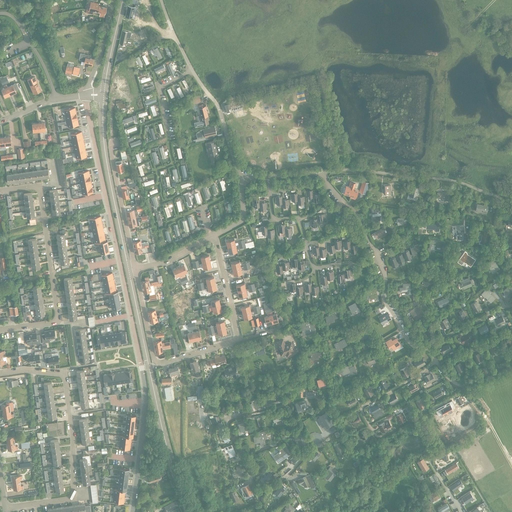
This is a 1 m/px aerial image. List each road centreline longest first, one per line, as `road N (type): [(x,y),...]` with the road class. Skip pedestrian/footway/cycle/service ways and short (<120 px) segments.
road 1 (residential): [(86,95),(145,390),(132,511)]
road 2 (residential): [(134,270),(155,363),(232,341),(214,235)]
road 3 (residential): [(0,372),(63,374),(73,483),(68,498),(4,507)]
road 4 (tertiary): [(189,511),(128,271)]
road 5 (residential): [(0,329),(57,320),(40,192),(0,191)]
road 6 (unknown): [(341,170),(331,114),(305,69),(212,100)]
road 7 (tertiary): [(128,271),(104,152),(103,94)]
road 8 (unclassified): [(240,179),(219,109),(171,31)]
road 9 (residential): [(134,270),(114,143)]
